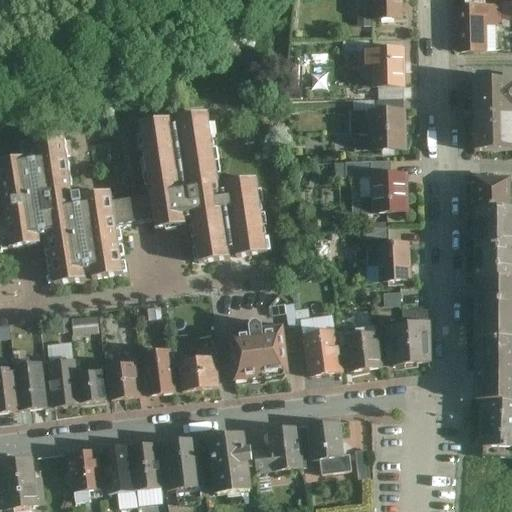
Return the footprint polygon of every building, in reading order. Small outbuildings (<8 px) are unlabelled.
[(374,0),(374,21),(404,21),(403,0),(374,0)] [(458,7),(460,52),(502,51),(501,21),(511,20),(511,3),(511,4),(501,4),(501,6),(458,7)] [(408,49),(366,50),(367,69),(373,69),(373,90),(409,89),(408,49)] [(511,80),(474,81),(475,127),(511,126),(511,80)] [(353,137),(370,136),(370,154),(409,153),(408,113),(352,114),(353,137)] [(262,258),(253,184),(225,187),(225,192),(221,193),(211,119),(184,122),(185,127),(175,128),(174,122),(142,126),(151,200),(117,204),(116,196),(70,201),(64,148),(30,153),(31,163),(0,166),(0,189),(3,214),(0,214),(0,256),(41,252),(46,292),(84,287),(83,276),(91,275),(92,286),(124,282),(117,229),(149,225),(150,235),(177,231),(176,223),(189,221),(194,266),(223,263),(222,255),(230,254),(231,261),(262,258)] [(511,126),(475,127),(475,151),(511,150),(511,126)] [(346,179),(373,179),(373,164),(346,164),(346,179)] [(411,216),(410,177),(373,179),(374,217),(411,216)] [(474,185),(474,205),(477,205),(477,210),(510,210),(510,186),(510,181),(477,181),(477,185),(474,185)] [(477,210),(477,250),(511,249),(511,210),(510,210),(477,210)] [(413,283),(412,248),(368,249),(369,268),(381,268),(381,284),(413,283)] [(511,249),(477,250),(476,282),(511,279),(511,249)] [(476,294),(476,340),(511,339),(511,279),(476,282),(476,294)] [(99,319),(74,321),(75,337),(100,335),(99,319)] [(68,320),(57,321),(58,335),(70,334),(68,320)] [(430,324),(389,327),(391,367),(433,365),(430,324)] [(304,326),(286,328),(289,354),(307,352),(306,337),(304,326)] [(231,334),(237,385),(292,379),(289,354),(286,328),(231,334)] [(342,334),(306,337),(307,352),(310,379),(346,375),(342,334)] [(382,335),(352,337),(356,374),(385,370),(382,335)] [(511,339),(476,340),(475,383),(511,382),(511,339)] [(152,399),(176,396),(172,353),(148,355),(152,399)] [(184,395),(220,391),(217,359),(181,363),(184,395)] [(55,411),(81,408),(78,376),(77,360),(50,363),(55,411)] [(112,403),(142,400),(139,366),(108,369),(112,403)] [(18,415),(43,413),(39,367),(13,369),(13,372),(18,415)] [(0,417),(18,415),(13,372),(0,373),(0,417)] [(78,376),(81,408),(106,405),(103,374),(78,376)] [(511,402),(482,401),(480,448),(483,448),(503,449),(503,454),(511,455),(511,402)] [(354,474),(351,458),(345,459),(340,425),(313,429),(318,465),(323,465),(324,478),(354,474)] [(261,479),(313,472),(308,429),(271,434),(273,452),(257,454),(261,479)] [(210,440),(218,498),(255,493),(247,435),(210,440)] [(206,493),(200,444),(165,448),(170,492),(170,498),(206,493)] [(170,492),(165,448),(135,452),(140,496),(170,492)] [(140,496),(135,452),(102,455),(106,494),(107,498),(140,496)] [(368,454),(358,455),(360,480),(370,479),(368,454)] [(106,494),(102,455),(72,458),(77,497),(106,494)] [(36,461),(0,464),(0,493),(5,493),(7,511),(46,511),(44,483),(38,483),(36,461)]
